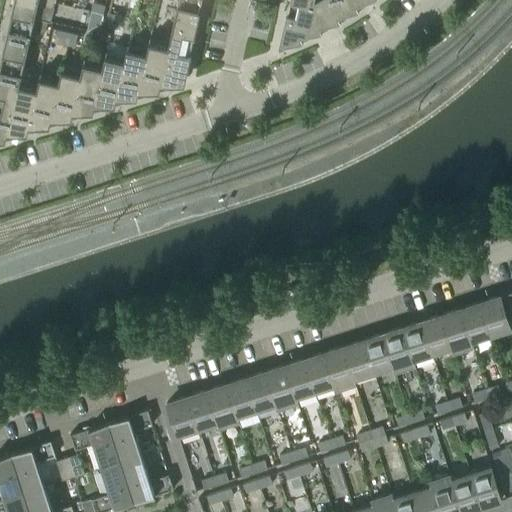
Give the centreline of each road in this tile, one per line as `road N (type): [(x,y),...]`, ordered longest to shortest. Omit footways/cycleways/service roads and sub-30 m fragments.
road 1 (residential): [(146,365),(511,248)]
road 2 (residential): [(218,120),(323,78),(438,0)]
road 3 (residential): [(0,190),(218,120)]
road 4 (residential): [(0,412),(146,365)]
road 5 (residential): [(187,496),(146,365)]
road 6 (residential): [(218,120),(246,0)]
